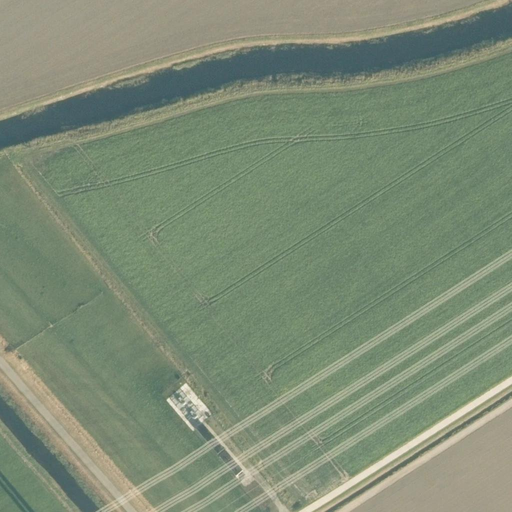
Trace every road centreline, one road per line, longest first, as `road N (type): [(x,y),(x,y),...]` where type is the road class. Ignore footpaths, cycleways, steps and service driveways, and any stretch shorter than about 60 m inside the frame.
road 1 (track): [(341,511),(511,401)]
road 2 (unclassified): [(130,511),(0,365)]
